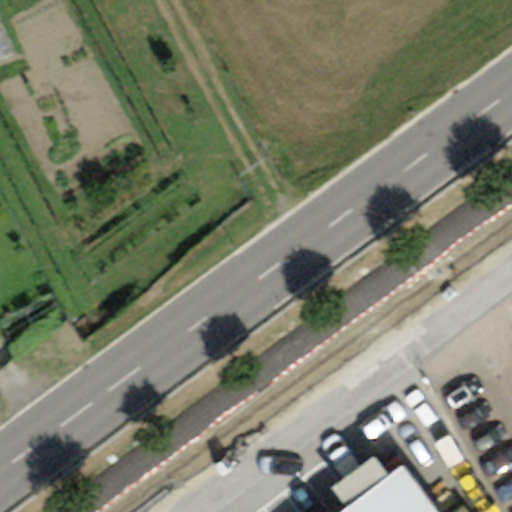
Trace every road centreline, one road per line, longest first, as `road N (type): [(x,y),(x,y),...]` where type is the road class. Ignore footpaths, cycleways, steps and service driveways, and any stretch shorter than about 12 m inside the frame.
road 1 (primary): [(0,477),(511,93)]
road 2 (unclassified): [(511,267),(197,511)]
